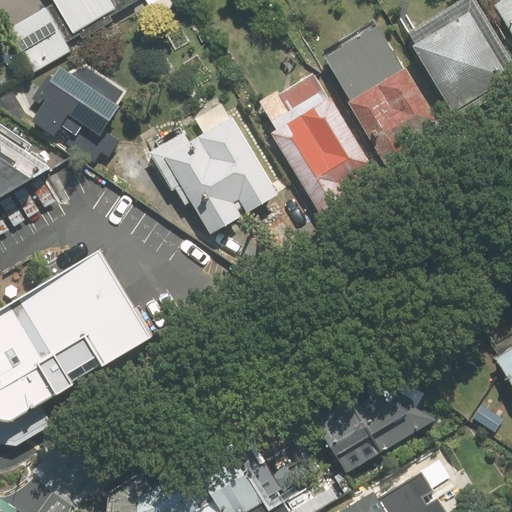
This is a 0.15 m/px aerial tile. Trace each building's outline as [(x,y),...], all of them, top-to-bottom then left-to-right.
[(109,0),(52,0),(72,33),(114,8),(109,0)] [(511,0),(496,0),(491,3),(511,38),(511,0)] [(72,50),(47,8),(5,32),(30,74),(72,50)] [(412,44),(451,112),(506,80),(467,12),(412,44)] [(349,99),(345,101),(393,184),(420,168),(411,152),(442,134),(379,25),(324,57),(349,99)] [(274,129),(270,132),(318,215),(346,199),(336,183),(367,165),(314,74),(260,105),(274,129)] [(209,235),(277,195),(230,117),(163,157),(209,235)] [(0,198),(51,168),(0,135),(0,198)] [(0,307),(0,420),(9,421),(36,405),(146,338),(93,252),(49,279),(0,307)] [(511,337),(511,345),(494,356),(511,388),(511,334),(510,335),(511,337)] [(349,397),(318,413),(348,467),(432,422),(372,391),(352,402),(349,397)] [(0,443),(14,445),(19,442),(49,424),(36,405),(9,421),(0,420),(0,443)] [(495,432),(503,419),(481,405),(473,418),(495,432)] [(151,487),(136,495),(135,510),(137,511),(246,511),(262,502),(226,445),(151,487)] [(136,495),(151,487),(142,470),(108,492),(106,511),(137,511),(135,510),(136,495)] [(282,503),(286,511),(312,511),(340,496),(328,477),(289,499),(282,503)] [(388,511),(376,492),(344,511),(388,511)] [(431,511),(454,511),(448,502),(431,511)]
